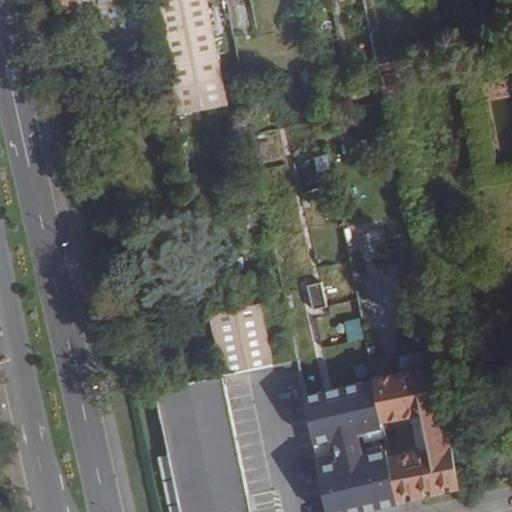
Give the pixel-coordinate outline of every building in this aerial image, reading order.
[(55,0),(58,12),(83,7),(81,0),(55,0)] [(157,0),(180,116),(227,105),(206,0),(157,0)] [(213,307),(226,371),(275,361),(262,297),(213,307)] [(333,511),(351,511),(462,490),(438,365),(308,390),(318,436),(338,432),(366,427),(411,418),(423,416),(430,450),(418,452),(373,461),(345,467),(325,470),(333,511)] [(186,511),(235,511),(255,508),(239,433),(226,371),(160,384),(186,511)] [(418,452),(430,450),(423,416),(411,418),(418,452)] [(366,427),(338,432),(345,467),(373,461),(366,427)]
